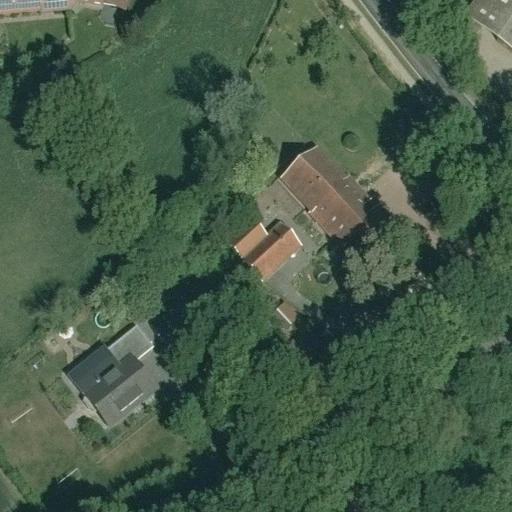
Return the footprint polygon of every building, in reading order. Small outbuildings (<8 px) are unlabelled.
[(0,0),(0,21),(107,20),(107,10),(131,13),(132,0),(0,0)] [(511,0),(475,0),(464,15),(511,50),(511,0)] [(329,139),(282,180),(354,261),(401,220),(329,139)] [(278,225),(235,260),(264,294),(307,259),(278,225)] [(112,352),(124,368),(82,399),(107,433),(162,392),(149,374),(162,364),(138,333),(112,352)]
